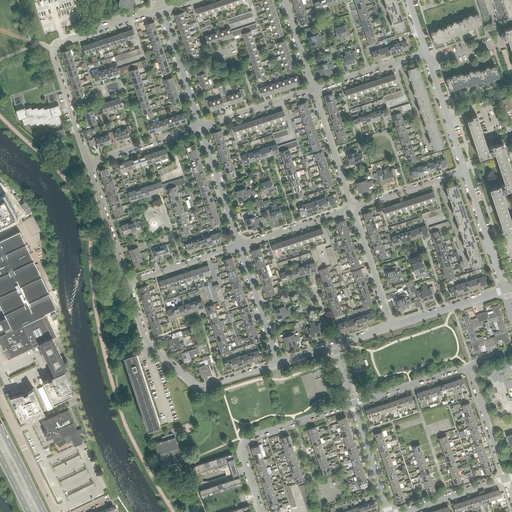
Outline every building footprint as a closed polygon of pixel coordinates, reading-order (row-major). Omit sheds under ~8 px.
[(220,0),(214,2),(217,11),(224,9),(220,0)] [(227,0),(220,0),(224,9),(230,7),(227,0)] [(319,0),(317,0),(314,1),(316,10),(322,8),(319,0)] [(396,0),(384,0),(386,7),(385,7),(386,10),(387,10),(389,16),(401,13),(396,0)] [(511,0),(492,0),(499,22),(507,20),(511,17),(511,0)] [(355,3),(356,5),(357,9),(365,6),(363,1),(355,3)] [(214,2),(208,4),(211,13),(217,11),(214,2)] [(275,10),(273,3),(265,6),(267,12),(275,10)] [(208,4),(202,6),(205,15),(211,13),(208,4)] [(303,5),(294,7),(296,13),(304,10),(303,5)] [(198,17),(205,15),(202,6),(195,8),(198,17)] [(367,12),(365,6),(357,9),(359,15),(367,12)] [(277,16),(275,10),(267,12),(269,18),(277,16)] [(296,13),(298,19),(306,16),(304,10),(296,13)] [(369,18),(367,12),(359,15),(361,20),(369,18)] [(174,16),(176,22),(185,19),(183,13),(174,16)] [(401,13),(389,16),(391,23),(390,23),(391,26),(393,26),(395,33),(406,29),(401,13)] [(462,19),(462,20),(465,30),(482,25),(478,14),(471,16),(471,14),(468,15),(468,17),(462,19)] [(279,22),(277,16),(269,18),(271,25),(279,22)] [(308,22),(306,16),(298,19),(300,25),(308,22)] [(371,23),(369,18),(361,20),(363,26),(371,23)] [(187,25),(185,19),(176,22),(178,28),(187,25)] [(466,32),(465,30),(462,20),(456,22),(455,21),(452,22),(452,23),(446,25),(446,27),(449,37),(466,32)] [(145,25),(148,31),(156,28),(154,22),(145,25)] [(282,28),(279,22),(271,25),(273,31),(282,28)] [(255,30),(256,29),(257,32),(261,30),(260,28),(257,29),(256,23),(253,24),(255,30)] [(363,26),(364,32),(373,29),(371,23),(363,26)] [(189,31),(187,25),(178,28),(180,34),(189,31)] [(343,25),(338,27),(343,41),(346,41),(345,37),(347,36),(343,25)] [(341,42),(343,41),(338,27),(334,29),(337,39),(340,38),(341,42)] [(449,37),(446,27),(440,29),(439,28),(436,29),(436,30),(430,32),(433,44),(450,39),(449,37)] [(511,27),(504,30),(505,32),(500,34),(502,41),(507,39),(511,53),(511,27)] [(158,35),(156,28),(148,31),(150,38),(158,35)] [(224,31),(227,39),(233,37),(231,32),(230,28),(224,31)] [(284,35),(282,28),(273,31),(275,37),(284,35)] [(132,29),(126,31),(129,40),(135,38),(132,29)] [(364,32),(366,38),(375,35),(373,29),(364,32)] [(318,30),(311,33),(312,36),(307,37),(309,42),(323,37),(322,35),(319,36),(318,34),(319,34),(318,30)] [(126,31),(120,33),(123,42),(129,40),(126,31)] [(191,37),(189,31),(180,34),(182,40),(191,37)] [(224,31),(217,33),(220,41),(227,39),(224,31)] [(244,40),(253,38),(251,31),(249,32),(246,33),(244,33),(242,34),(244,40)] [(120,33),(114,35),(117,44),(123,42),(120,33)] [(217,33),(211,35),(214,43),(220,41),(217,33)] [(114,35),(108,37),(111,46),(117,44),(114,35)] [(160,41),(158,35),(150,38),(152,44),(160,41)] [(208,45),(214,43),(211,35),(205,37),(208,45)] [(377,41),(375,35),(366,38),(368,43),(377,41)] [(108,37),(101,39),(104,48),(111,46),(108,37)] [(193,44),(191,37),(182,40),(184,47),(193,44)] [(324,40),(323,37),(309,42),(311,47),(315,45),(316,48),(323,46),(322,43),(321,43),(320,41),(324,40)] [(255,44),(253,38),(244,40),(246,47),(255,44)] [(101,39),(95,41),(98,50),(104,48),(101,39)] [(400,43),(402,51),(408,49),(405,41),(402,42),(401,39),(399,40),(400,43)] [(277,43),(279,50),(288,47),(285,40),(277,43)] [(95,41),(89,43),(92,52),(98,50),(95,41)] [(162,47),(160,41),(152,44),(154,50),(162,47)] [(86,54),(92,52),(89,43),(83,45),(86,54)] [(394,45),(397,53),(402,51),(400,43),(394,45)] [(184,47),(186,53),(195,50),(193,44),(184,47)] [(257,50),(255,44),(246,47),(248,53),(257,50)] [(394,45),(388,46),(391,55),(397,53),(394,45)] [(383,48),(385,57),(391,55),(388,46),(383,48)] [(164,53),(162,47),(154,50),(156,56),(164,53)] [(279,50),(281,56),(290,53),(288,47),(279,50)] [(383,48),(377,50),(380,59),(385,57),(383,48)] [(511,68),(505,49),(501,50),(507,70),(511,68)] [(61,52),(63,59),(72,56),(70,50),(61,52)] [(197,56),(195,50),(186,53),(189,59),(197,56)] [(259,56),(257,50),(248,53),(250,59),(259,56)] [(346,66),(351,65),(346,50),(344,51),(345,55),(343,56),(343,54),(339,56),(342,63),(345,62),(346,66)] [(357,58),(355,50),(352,52),(352,53),(350,54),(349,50),(346,50),(351,65),(356,63),(354,59),(357,58)] [(377,50),(371,52),(374,61),(380,59),(377,50)] [(166,59),(164,53),(156,56),(158,62),(166,59)] [(283,62),(292,59),(290,53),(281,56),(283,62)] [(74,62),(72,56),(63,59),(65,65),(74,62)] [(261,62),(259,56),(250,59),(252,65),(261,62)] [(318,70),(333,65),(332,63),(331,63),(329,57),(320,59),(321,64),(317,65),(318,70)] [(168,66),(166,59),(158,62),(160,68),(168,66)] [(294,65),(292,59),(283,62),(285,68),(294,65)] [(65,65),(67,71),(76,68),(74,62),(65,65)] [(263,69),(261,62),(252,65),(254,71),(263,69)] [(333,68),(333,65),(318,70),(320,75),(324,74),(325,76),(332,74),(331,71),(330,71),(329,69),(333,68)] [(110,68),(113,76),(120,74),(118,69),(117,66),(110,68)] [(170,72),(168,66),(160,68),(162,75),(170,72)] [(418,66),(407,69),(409,76),(408,77),(409,80),(410,79),(412,86),(423,82),(418,66)] [(485,69),(479,71),(482,81),(482,83),(499,77),(495,66),(488,68),(488,66),(484,67),(485,69)] [(67,71),(69,78),(78,75),(76,68),(67,71)] [(110,68),(104,70),(107,78),(113,76),(110,68)] [(131,77),(140,75),(138,68),(137,68),(134,69),(131,70),(129,71),(131,77)] [(199,82),(208,79),(206,73),(208,72),(207,69),(199,71),(200,75),(197,76),(199,82)] [(265,75),(263,69),(254,71),(256,78),(265,75)] [(104,70),(98,72),(101,80),(107,78),(104,70)] [(468,73),(462,75),(465,85),(466,87),(482,81),(479,71),(478,70),(471,72),(471,71),(468,72),(468,73)] [(95,82),(101,80),(98,72),(92,74),(95,82)] [(387,76),(390,85),(396,83),(393,74),(387,76)] [(449,90),(465,85),(462,75),(462,74),(455,76),(454,74),(451,75),(452,77),(445,79),(449,90)] [(69,78),(71,84),(80,81),(78,75),(69,78)] [(142,81),(140,75),(131,77),(133,84),(142,81)] [(297,76),(291,78),(294,87),(300,85),(297,76)] [(387,76),(381,78),(384,87),(390,85),(387,76)] [(166,87),(174,84),(172,78),(164,80),(166,87)] [(285,80),(287,89),(294,87),(291,78),(285,80)] [(377,89),(384,87),(381,78),(374,80),(377,89)] [(210,85),(208,79),(199,82),(201,88),(205,87),(205,90),(213,87),(212,85),(210,85)] [(278,82),(281,91),(287,89),(285,80),(278,82)] [(377,89),(374,80),(369,82),(371,91),(377,89)] [(71,84),(73,90),(82,87),(80,81),(71,84)] [(144,87),(142,81),(133,84),(135,90),(144,87)] [(278,82),(272,84),(275,93),(281,91),(278,82)] [(371,91),(369,82),(363,84),(365,93),(371,91)] [(423,82),(412,86),(414,92),(413,93),(414,96),(415,95),(417,102),(428,98),(423,82)] [(176,90),(174,84),(166,87),(168,93),(176,90)] [(272,84),(266,86),(269,95),(275,93),(272,84)] [(365,93),(363,84),(356,86),(359,95),(365,93)] [(266,86),(260,88),(263,97),(269,95),(266,86)] [(359,95),(356,86),(350,88),(353,97),(359,95)] [(84,93),(82,87),(73,90),(75,96),(84,93)] [(146,93),(144,87),(135,90),(137,96),(146,93)] [(353,97),(350,88),(344,90),(347,99),(353,97)] [(240,92),(234,94),(236,102),(243,100),(242,97),(244,96),(242,89),(239,90),(240,92)] [(178,96),(176,90),(168,93),(170,99),(178,96)] [(137,96),(139,102),(148,99),(146,93),(137,96)] [(37,107),(32,109),(31,107),(25,109),(21,96),(12,99),(18,116),(19,119),(22,118),(24,125),(30,123),(30,125),(36,123),(37,125),(42,123),(43,125),(49,123),(49,125),(55,123),(55,125),(61,123),(59,114),(61,113),(60,110),(55,94),(46,97),(50,107),(44,109),(44,107),(38,109),(37,107)] [(224,95),(226,102),(229,101),(230,105),(236,102),(234,94),(227,96),(227,94),(224,95)] [(323,97),(325,103),(334,100),(332,94),(323,97)] [(222,98),(215,100),(218,108),(224,106),(223,103),(226,102),(224,95),(221,96),(222,98)] [(170,99),(172,105),(172,106),(180,103),(178,96),(170,99)] [(120,97),(114,99),(117,108),(123,106),(120,97)] [(511,97),(500,101),(503,112),(511,108),(511,97)] [(428,98),(417,102),(419,108),(418,109),(419,112),(421,112),(423,118),(434,114),(428,98)] [(114,99),(107,101),(110,110),(117,108),(114,99)] [(150,106),(148,99),(139,102),(141,109),(150,106)] [(212,111),(218,108),(215,100),(209,102),(209,100),(205,101),(208,108),(211,107),(212,111)] [(336,105),(334,100),(325,103),(327,108),(336,105)] [(104,112),(110,110),(107,101),(101,103),(104,112)] [(296,112),(299,111),(308,108),(306,102),(297,105),(298,109),(295,110),(296,112)] [(337,111),(336,105),(327,108),(329,114),(337,111)] [(86,119),(95,116),(93,110),(95,109),(93,106),(86,108),(87,112),(84,113),(86,119)] [(152,112),(150,106),(141,109),(143,115),(152,112)] [(380,107),(383,118),(389,116),(386,108),(383,109),(382,106),(380,107)] [(367,114),(364,115),(366,124),(372,122),(369,113),(369,110),(367,107),(365,108),(367,114)] [(375,112),(378,120),(383,118),(380,107),(377,108),(378,111),(375,112)] [(310,114),(308,108),(299,111),(301,117),(310,114)] [(369,113),(372,122),(378,120),(375,112),(372,112),(371,109),(369,110),(369,113)] [(282,110),(276,112),(279,121),(285,119),(282,110)] [(339,117),(337,111),(329,114),(331,120),(339,117)] [(276,112),(270,114),(273,123),(279,121),(276,112)] [(394,121),(402,118),(400,112),(400,113),(397,113),(394,114),(392,115),(394,121)] [(184,113),(177,115),(180,124),(187,122),(184,113)] [(270,114),(263,116),(267,125),(273,123),(270,114)] [(311,120),(310,114),(301,117),(303,122),(311,120)] [(434,114),(423,118),(425,125),(423,125),(424,128),(426,128),(428,134),(439,131),(434,114)] [(171,117),(174,126),(180,124),(177,115),(171,117)] [(366,124),(364,115),(358,117),(361,126),(366,124)] [(97,122),(95,116),(86,119),(88,125),(91,124),(92,127),(100,125),(99,122),(97,122)] [(263,116),(257,118),(260,127),(267,125),(263,116)] [(171,117),(165,119),(168,128),(174,126),(171,117)] [(341,122),(339,117),(331,120),(333,125),(341,122)] [(355,127),(361,126),(358,117),(352,119),(355,127)] [(495,153),(505,183),(511,180),(511,172),(504,150),(502,143),(493,146),(493,145),(485,148),(475,117),(466,120),(473,142),(479,158),(487,155),(488,155),(495,153)] [(257,118),(251,120),(254,129),(260,127),(257,118)] [(404,124),(402,118),(394,121),(396,127),(404,124)] [(159,121),(162,130),(168,128),(165,119),(159,121)] [(251,120),(245,122),(248,131),(254,129),(251,120)] [(313,125),(311,120),(303,122),(305,128),(313,125)] [(159,121),(153,123),(156,132),(162,130),(159,121)] [(245,122),(239,124),(242,133),(248,131),(245,122)] [(343,128),(341,122),(333,125),(335,131),(343,128)] [(153,123),(146,125),(149,134),(156,132),(153,123)] [(236,135),(242,133),(239,124),(233,126),(236,135)] [(406,130),(404,124),(396,127),(397,133),(406,130)] [(315,131),(313,125),(305,128),(307,134),(315,131)] [(127,129),(120,131),(123,139),(130,137),(128,134),(131,133),(129,126),(126,127),(127,129)] [(335,131),(337,137),(345,134),(343,128),(335,131)] [(63,129),(52,133),(52,134),(46,136),(48,142),(66,136),(63,129)] [(212,133),(214,139),(223,136),(221,130),(212,133)] [(408,136),(406,130),(397,133),(399,138),(408,136)] [(114,131),(111,132),(113,139),(116,138),(117,142),(123,139),(120,131),(114,133),(114,131)] [(317,137),(315,131),(307,134),(308,140),(317,137)] [(439,131),(428,134),(430,141),(429,141),(430,144),(431,144),(433,151),(444,147),(439,131)] [(108,135),(102,137),(105,146),(111,143),(110,140),(113,139),(111,132),(108,133),(108,135)] [(347,140),(345,134),(337,137),(339,142),(347,140)] [(223,136),(214,139),(216,145),(225,142),(223,136)] [(409,141),(408,136),(399,138),(401,144),(409,141)] [(105,146),(102,137),(96,139),(95,137),(92,138),(93,139),(95,145),(97,144),(99,148),(105,146)] [(317,137),(308,140),(310,145),(319,142),(317,137)] [(411,147),(409,141),(401,144),(403,150),(411,147)] [(225,142),(216,145),(218,150),(226,148),(225,142)] [(319,142),(310,145),(312,151),(321,148),(319,142)] [(188,154),(196,151),(194,144),(185,147),(188,154)] [(270,146),(272,154),(278,152),(276,147),(275,144),(270,146)] [(257,147),(261,158),(267,156),(264,148),(261,149),(259,146),(257,147)] [(270,146),(264,148),(267,156),(272,154),(270,146)] [(256,151),(252,152),(255,160),(261,158),(257,147),(255,147),(256,151)] [(413,153),(411,147),(403,150),(405,155),(413,153)] [(226,148),(218,150),(220,156),(228,153),(226,148)] [(347,160),(362,155),(361,153),(357,154),(356,152),(358,152),(357,148),(349,151),(350,154),(346,155),(347,160)] [(164,149),(158,151),(161,159),(167,157),(164,149)] [(282,158),(290,155),(288,149),(287,150),(284,151),(281,151),(280,152),(282,158)] [(158,151),(151,153),(154,162),(161,159),(158,151)] [(198,157),(196,151),(188,154),(190,160),(198,157)] [(313,154),(315,159),(324,157),(322,151),(313,154)] [(255,160),(252,152),(247,154),(249,162),(255,160)] [(151,153),(145,155),(148,164),(154,162),(151,153)] [(230,159),(228,153),(220,156),(222,162),(230,159)] [(415,158),(413,153),(405,155),(407,161),(415,158)] [(244,164),(249,162),(247,154),(241,155),(244,164)] [(145,155),(138,157),(141,166),(148,164),(145,155)] [(292,161),(290,155),(282,158),(283,163),(292,161)] [(363,158),(362,155),(347,160),(349,165),(354,163),(355,166),(362,164),(361,160),(359,161),(359,159),(363,158)] [(138,157),(132,159),(134,168),(141,166),(138,157)] [(200,164),(198,157),(190,160),(192,167),(200,164)] [(324,157),(315,159),(317,165),(325,162),(324,157)] [(132,159),(125,162),(128,170),(134,168),(132,159)] [(232,165),(230,159),(222,162),(224,167),(232,165)] [(444,159),(438,160),(441,169),(447,167),(444,159)] [(433,162),(435,171),(441,169),(438,160),(433,162)] [(294,166),(292,161),(283,163),(285,169),(294,166)] [(121,172),(128,170),(125,162),(119,164),(121,172)] [(325,162),(317,165),(319,171),(327,168),(325,162)] [(427,164),(430,173),(435,171),(433,162),(430,163),(429,162),(427,162),(427,164)] [(203,170),(200,164),(192,167),(194,173),(203,170)] [(421,166),(424,174),(430,173),(427,164),(421,166)] [(224,167),(225,173),(234,170),(232,165),(224,167)] [(296,172),(294,166),(285,169),(287,175),(296,172)] [(421,166),(416,168),(419,176),(424,174),(421,166)] [(99,170),(102,177),(110,174),(108,167),(99,170)] [(385,168),(389,182),(394,181),(393,177),(396,176),(393,168),(390,169),(391,171),(389,171),(387,167),(385,168)] [(329,174),(327,168),(319,171),(321,177),(329,174)] [(385,184),(389,182),(385,168),(382,169),(384,173),(382,174),(381,170),(377,171),(381,181),(383,180),(385,184)] [(410,170),(413,178),(419,176),(416,168),(410,170)] [(205,177),(203,170),(194,173),(196,180),(205,177)] [(236,176),(234,170),(225,173),(227,179),(236,176)] [(297,178),(296,172),(287,175),(289,181),(297,178)] [(112,181),(110,174),(102,177),(104,183),(112,181)] [(331,179),(329,174),(321,177),(323,182),(331,179)] [(355,183),(357,188),(371,183),(370,181),(366,182),(366,180),(367,180),(366,176),(359,179),(360,182),(355,183)] [(207,183),(205,177),(196,180),(198,186),(207,183)] [(299,184),(297,178),(289,181),(291,186),(299,184)] [(333,185),(331,179),(323,182),(325,188),(333,185)] [(270,180),(265,182),(270,196),(272,195),(271,191),(273,191),(270,180)] [(507,190),(511,188),(511,180),(505,183),(497,185),(498,186),(489,189),(504,233),(511,230),(511,222),(510,223),(500,193),(508,190),(507,190)] [(115,187),(112,181),(104,183),(106,190),(115,187)] [(154,184),(157,192),(163,190),(161,185),(161,182),(154,184)] [(267,197),(270,196),(265,182),(260,183),(264,194),(266,193),(267,197)] [(209,190),(207,183),(198,186),(200,193),(209,190)] [(371,183),(357,188),(358,193),(363,191),(364,194),(371,192),(370,188),(369,189),(368,187),(372,186),(371,183)] [(456,183),(445,187),(447,194),(446,194),(447,197),(448,197),(451,203),(462,200),(456,183)] [(154,184),(148,186),(150,194),(157,192),(154,184)] [(301,189),(299,184),(291,186),(293,192),(301,189)] [(235,191),(236,196),(251,192),(250,189),(246,190),(245,189),(247,188),(245,185),(238,187),(239,190),(235,191)] [(144,197),(150,194),(148,186),(141,188),(144,197)] [(117,194),(115,187),(106,190),(108,196),(117,194)] [(169,196),(177,193),(175,187),(167,189),(169,196)] [(141,188),(134,190),(137,199),(144,197),(141,188)] [(332,196),(330,196),(328,191),(329,191),(328,188),(324,190),(325,192),(327,197),(326,197),(329,206),(335,204),(335,203),(337,202),(338,202),(338,201),(336,193),(331,195),(332,196)] [(303,195),(301,189),(293,192),(295,198),(303,195)] [(131,201),(137,199),(134,190),(128,192),(131,201)] [(211,196),(209,190),(200,193),(203,199),(211,196)] [(432,191),(426,193),(429,202),(435,200),(432,191)] [(251,192),(236,196),(238,201),(242,200),(243,202),(250,200),(249,197),(248,197),(247,195),(251,194),(251,192)] [(180,200),(177,193),(169,196),(171,202),(180,200)] [(426,193),(420,195),(423,204),(429,202),(426,193)] [(119,200),(117,194),(108,196),(110,203),(119,200)] [(416,206),(423,204),(420,195),(414,197),(416,206)] [(0,223),(15,215),(4,196),(0,199),(0,223)] [(213,203),(211,196),(203,199),(205,206),(213,203)] [(329,206),(326,197),(321,199),(323,208),(329,206)] [(416,206),(414,197),(407,199),(410,208),(416,206)] [(323,208),(321,199),(315,201),(318,210),(323,208)] [(410,208),(407,199),(401,202),(404,210),(410,208)] [(110,203),(112,209),(121,207),(119,200),(110,203)] [(182,206),(180,200),(171,202),(173,209),(182,206)] [(462,200),(451,203),(453,210),(451,210),(452,214),(454,213),(456,220),(467,216),(462,200)] [(318,210),(315,201),(309,203),(312,211),(318,210)] [(404,210),(401,202),(395,204),(398,212),(404,210)] [(215,209),(213,203),(205,206),(207,212),(215,209)] [(312,211),(309,203),(303,205),(306,213),(312,211)] [(275,204),(273,205),(277,219),(282,218),(281,213),(284,212),(281,205),(278,206),(279,208),(277,208),(275,204)] [(398,212),(395,204),(389,206),(392,214),(398,212)] [(273,221),(277,219),(273,205),(270,206),(272,210),(270,210),(269,209),(266,210),(268,217),(271,216),(273,221)] [(306,213),(303,205),(298,207),(300,215),(306,213)] [(184,213),(182,206),(173,209),(175,215),(184,213)] [(385,217),(392,214),(389,206),(382,208),(385,217)] [(123,213),(121,207),(112,209),(115,216),(123,213)] [(218,216),(215,209),(207,212),(209,219),(218,216)] [(362,214),(364,220),(373,218),(371,212),(362,214)] [(186,219),(184,213),(175,215),(178,222),(186,219)] [(244,220),(245,225),(260,220),(260,218),(259,217),(255,219),(254,217),(256,216),(255,213),(248,216),(249,218),(244,220)] [(220,223),(218,216),(209,219),(211,225),(220,223)] [(467,216),(456,220),(458,226),(457,227),(458,230),(459,229),(461,236),(472,232),(467,216)] [(375,217),(373,218),(364,220),(366,226),(374,223),(373,220),(375,219),(375,217)] [(178,222),(180,228),(188,226),(186,219),(178,222)] [(261,222),(260,220),(245,225),(247,229),(252,228),(253,231),(260,228),(259,225),(257,226),(257,224),(261,222)] [(336,229),(338,229),(346,226),(344,220),(336,223),(337,226),(335,227),(336,229)] [(134,221),(128,223),(131,232),(137,230),(137,232),(141,231),(138,221),(135,222),(134,221)] [(124,234),(131,232),(128,223),(121,226),(121,227),(118,228),(121,237),(125,236),(124,234)] [(376,229),(374,223),(366,226),(368,232),(376,229)] [(190,232),(188,226),(180,228),(182,235),(190,232)] [(348,232),(346,226),(338,229),(340,235),(348,232)] [(425,226),(419,228),(422,236),(428,234),(425,226)] [(321,228),(315,230),(318,239),(324,237),(321,228)] [(419,228),(414,230),(416,238),(422,236),(419,228)] [(378,235),(376,229),(368,232),(370,237),(378,235)] [(315,230),(308,232),(311,241),(318,239),(315,230)] [(402,233),(405,242),(411,240),(408,231),(407,230),(403,232),(403,233),(402,233)] [(414,230),(408,231),(411,240),(416,238),(414,230)] [(432,239),(440,236),(439,230),(436,231),(433,232),(431,233),(432,239)] [(397,235),(399,244),(405,242),(402,233),(399,234),(398,231),(396,231),(397,235)] [(45,314),(56,308),(20,232),(0,240),(0,304),(2,309),(6,318),(12,330),(45,315),(45,314)] [(308,232),(302,234),(305,243),(311,241),(308,232)] [(350,238),(348,232),(340,235),(342,240),(350,238)] [(472,232),(461,236),(463,242),(462,243),(463,246),(464,245),(467,252),(478,248),(472,232)] [(211,235),(214,244),(220,242),(218,233),(211,235)] [(302,234),(296,236),(299,245),(305,243),(302,234)] [(204,237),(207,246),(214,244),(211,235),(204,237)] [(380,240),(378,235),(370,237),(372,243),(380,240)] [(399,244),(397,235),(391,237),(394,245),(399,244)] [(296,236),(290,238),(293,247),(299,245),(296,236)] [(432,239),(434,245),(442,242),(440,236),(432,239)] [(198,240),(200,248),(207,246),(204,237),(198,240)] [(290,238),(284,240),(287,249),(293,247),(290,238)] [(352,243),(350,238),(342,240),(344,246),(352,243)] [(198,240),(191,242),(194,250),(200,248),(198,240)] [(284,240),(278,242),(281,251),(287,249),(284,240)] [(382,246),(380,240),(372,243),(374,249),(382,246)] [(131,257),(140,254),(138,247),(139,247),(137,241),(128,244),(130,250),(129,250),(131,257)] [(191,242),(185,244),(188,252),(194,250),(191,242)] [(274,253),(281,251),(278,242),(271,244),(274,253)] [(442,242),(434,245),(436,250),(447,247),(446,245),(443,245),(442,242)] [(354,249),(352,243),(344,246),(345,252),(354,249)] [(166,247),(160,249),(163,257),(169,255),(169,254),(172,253),(169,244),(166,245),(166,247)] [(374,249),(376,254),(384,252),(382,246),(374,249)] [(160,249),(159,247),(153,249),(150,250),(153,259),(155,258),(156,259),(163,257),(160,249)] [(436,250),(438,256),(446,253),(445,250),(447,249),(447,247),(436,250)] [(251,251),(253,257),(261,254),(259,248),(251,251)] [(478,248),(467,252),(469,258),(467,259),(468,262),(470,262),(472,268),(483,264),(478,248)] [(356,255),(354,249),(345,252),(347,257),(356,255)] [(386,251),(384,252),(376,254),(377,260),(386,258),(385,254),(386,253),(386,251)] [(446,253),(438,256),(440,262),(451,258),(451,256),(447,257),(446,253)] [(142,260),(140,254),(131,257),(133,263),(135,263),(136,266),(145,263),(144,260),(142,260)] [(263,260),(261,254),(253,257),(255,263),(263,260)] [(358,260),(356,255),(347,257),(349,263),(358,260)] [(223,260),(225,266),(233,263),(231,257),(223,260)] [(440,262),(442,267),(450,265),(449,262),(452,261),(451,258),(440,262)] [(265,265),(263,260),(255,263),(257,268),(265,265)] [(360,266),(358,260),(349,263),(351,269),(360,266)] [(421,261),(416,263),(420,277),(423,276),(422,272),(424,272),(421,261)] [(314,263),(314,262),(308,264),(311,273),(317,271),(316,269),(315,266),(314,263)] [(233,263),(225,266),(223,267),(224,269),(226,268),(227,272),(235,269),(233,263)] [(418,278),(420,277),(416,263),(411,264),(415,275),(417,274),(418,278)] [(308,264),(303,266),(305,274),(311,273),(308,264)] [(207,265),(201,267),(204,276),(210,274),(207,265)] [(267,271),(265,265),(257,268),(259,274),(267,271)] [(450,265),(442,267),(444,273),(452,270),(450,265)] [(303,266),(297,268),(300,276),(305,274),(303,266)] [(385,273),(387,278),(401,273),(400,270),(396,272),(395,270),(396,269),(395,266),(388,268),(389,271),(385,273)] [(201,267),(195,269),(198,278),(204,276),(201,267)] [(320,276),(329,273),(327,267),(318,270),(320,276)] [(297,268),(291,270),(294,278),(300,276),(297,268)] [(195,269),(189,271),(192,280),(198,278),(195,269)] [(229,278),(237,275),(235,269),(227,272),(229,278)] [(354,277),(362,275),(360,269),(352,272),(354,277)] [(291,270),(285,272),(288,280),(294,278),(291,270)] [(454,276),(452,270),(444,273),(446,279),(454,276)] [(189,271),(183,273),(186,282),(192,280),(189,271)] [(269,277),(267,271),(259,274),(261,280),(269,277)] [(282,282),(288,280),(285,272),(280,274),(282,282)] [(183,273),(177,275),(180,284),(186,282),(183,273)] [(331,279),(329,273),(320,276),(322,282),(331,279)] [(401,273),(387,278),(388,282),(392,281),(393,284),(401,281),(400,278),(398,279),(397,277),(402,275),(401,273)] [(177,275),(171,277),(174,286),(180,284),(177,275)] [(239,281),(237,275),(229,278),(226,278),(227,281),(229,280),(230,283),(239,281)] [(364,280),(362,275),(354,277),(356,283),(364,280)] [(271,276),(269,277),(261,280),(262,285),(271,283),(271,282),(273,282),(271,276)] [(483,276),(477,278),(480,287),(486,285),(483,276)] [(171,277),(165,279),(168,288),(174,286),(171,277)] [(474,289),(480,287),(477,278),(471,280),(474,289)] [(161,290),(168,288),(165,279),(159,281),(161,290)] [(332,284),(331,279),(322,282),(324,287),(332,284)] [(366,286),(364,280),(356,283),(358,289),(366,286)] [(471,280),(466,282),(468,291),(474,289),(471,280)] [(232,289),(241,286),(239,281),(230,283),(232,289)] [(466,282),(460,284),(463,292),(468,291),(466,282)] [(264,291),(273,288),(271,283),(262,285),(264,291)] [(452,287),(449,288),(451,296),(457,294),(453,283),(451,283),(452,287)] [(454,283),(453,283),(457,294),(463,292),(460,284),(455,286),(454,283)] [(334,290),(332,284),(324,287),(326,293),(334,290)] [(138,288),(140,294),(148,291),(146,285),(138,288)] [(426,285),(424,286),(428,300),(433,299),(431,294),(435,293),(432,286),(429,287),(429,288),(427,289),(426,285)] [(243,292),(241,286),(232,289),(234,295),(243,292)] [(368,292),(366,286),(358,289),(360,294),(368,292)] [(428,300),(424,286),(421,287),(422,291),(420,291),(420,290),(417,291),(419,298),(422,297),(423,302),(428,300)] [(275,294),(273,288),(264,291),(266,297),(275,294)] [(336,296),(334,290),(326,293),(328,299),(336,296)] [(150,297),(148,291),(140,294),(142,300),(150,297)] [(236,300),(244,297),(243,292),(234,295),(235,298),(232,299),(232,302),(236,300)] [(370,297),(368,292),(360,294),(361,300),(370,297)] [(394,301),(396,306),(410,301),(409,298),(405,300),(404,298),(406,297),(405,294),(398,296),(399,299),(394,301)] [(338,302),(336,296),(328,299),(330,304),(338,302)] [(152,303),(150,297),(142,300),(144,305),(152,303)] [(246,303),(244,297),(236,300),(238,306),(246,303)] [(372,303),(370,297),(361,300),(363,306),(372,303)] [(202,303),(201,300),(201,299),(195,301),(198,310),(204,308),(203,306),(202,303)] [(195,301),(189,303),(192,311),(198,310),(195,301)] [(403,312),(410,310),(409,306),(408,307),(407,305),(411,303),(410,301),(396,306),(397,310),(402,309),(403,312)] [(340,307),(338,302),(330,304),(332,310),(340,307)] [(154,308),(152,303),(144,305),(146,311),(154,308)] [(173,309),(172,309),(175,317),(181,315),(178,307),(175,308),(174,303),(171,304),(173,309)] [(189,303),(184,305),(187,313),(192,311),(189,303)] [(274,309),(275,314),(290,309),(289,307),(287,307),(287,306),(285,306),(284,303),(277,305),(278,308),(274,309)] [(207,313),(216,310),(214,304),(206,307),(207,313)] [(187,313),(184,305),(178,307),(181,315),(187,313)] [(481,313),(483,320),(489,319),(501,314),(500,310),(498,305),(491,307),(493,312),(487,314),(487,311),(481,313)] [(241,314),(249,312),(247,306),(239,309),(241,314)] [(342,313),(340,307),(332,310),(334,316),(342,313)] [(156,314),(154,308),(146,311),(148,317),(156,314)] [(175,317),(172,309),(167,311),(169,319),(175,317)] [(289,318),(288,315),(289,314),(289,312),(290,312),(290,309),(275,314),(277,319),(281,318),(282,320),(289,318)] [(218,316),(216,310),(207,313),(209,319),(218,316)] [(251,317),(249,312),(241,314),(243,320),(251,317)] [(371,313),(365,315),(368,324),(374,322),(371,313)] [(463,322),(465,326),(481,321),(483,320),(481,313),(475,315),(476,318),(470,320),(469,315),(462,317),(464,322),(463,322)] [(158,320),(156,314),(148,317),(150,322),(158,320)] [(496,321),(497,326),(504,324),(502,319),(503,318),(501,314),(489,319),(490,323),(496,321)] [(45,315),(12,330),(0,335),(0,340),(8,358),(32,347),(32,346),(33,346),(38,344),(52,337),(55,336),(45,315)] [(365,315),(359,317),(362,325),(368,324),(365,315)] [(209,319),(211,324),(220,322),(218,316),(209,319)] [(253,323),(251,317),(243,320),(245,326),(253,323)] [(359,317),(354,319),(356,327),(362,325),(359,317)] [(0,331),(10,327),(5,318),(0,320),(0,331)] [(354,319),(348,321),(351,329),(356,327),(354,319)] [(160,326),(158,320),(150,322),(151,328),(160,326)] [(211,324),(213,330),(221,327),(225,326),(223,320),(220,322),(211,324)] [(348,321),(342,323),(345,331),(351,329),(348,321)] [(467,330),(468,335),(475,333),(473,328),(482,325),(481,321),(465,326),(466,330),(467,330)] [(314,322),(312,323),(316,337),(321,335),(320,331),(323,330),(320,323),(317,324),(318,325),(316,326),(314,322)] [(255,329),(253,323),(245,326),(247,331),(255,329)] [(312,339),(316,337),(312,323),(309,324),(310,328),(309,328),(308,327),(305,328),(307,335),(310,334),(312,339)] [(345,331),(342,323),(337,325),(339,333),(345,331)] [(492,337),(507,332),(506,328),(506,329),(504,324),(497,326),(499,331),(493,333),(494,334),(491,334),(492,337)] [(162,331),(160,326),(151,328),(153,334),(162,331)] [(221,327),(213,330),(215,336),(223,333),(221,327)] [(248,337),(257,334),(255,329),(247,331),(248,337)] [(283,337),(285,342),(299,337),(298,335),(294,336),(293,334),(295,334),(294,331),(286,333),(287,336),(283,337)] [(503,344),(510,342),(508,337),(509,337),(507,332),(492,337),(489,338),(491,346),(497,344),(496,341),(502,339),(503,344)] [(223,333),(215,336),(217,341),(225,339),(223,333)] [(475,333),(468,335),(470,340),(469,340),(471,345),(486,339),(486,337),(483,338),(482,336),(476,338),(475,333)] [(259,340),(257,334),(248,337),(245,338),(246,341),(249,340),(250,343),(259,340)] [(64,363),(52,337),(38,344),(40,349),(39,350),(40,352),(41,352),(42,352),(43,351),(43,350),(54,373),(66,367),(65,365),(66,365),(68,365),(69,363),(68,362),(67,362),(66,362),(65,362),(65,363),(64,363)] [(167,341),(171,351),(184,347),(182,343),(180,343),(178,337),(167,341)] [(292,348),(299,346),(298,343),(296,343),(295,341),(300,340),(299,337),(285,342),(286,347),(291,345),(292,348)] [(489,338),(486,339),(471,345),(472,349),(473,348),(474,354),(478,352),(481,351),(479,346),(485,345),(486,347),(491,346),(489,338)] [(225,339),(217,341),(219,347),(227,344),(225,339)] [(227,344),(219,347),(221,353),(229,350),(227,344)] [(181,354),(183,362),(194,359),(192,355),(198,353),(196,349),(181,354)] [(258,350),(252,352),(255,361),(261,359),(258,350)] [(124,355),(147,428),(160,424),(136,351),(124,355)] [(255,361),(252,352),(246,354),(249,363),(255,361)] [(249,363),(246,354),(241,356),(243,364),(249,363)] [(243,364),(241,356),(235,358),(238,366),(243,364)] [(238,366),(235,358),(229,360),(232,368),(238,366)] [(198,368),(201,378),(212,375),(208,366),(212,365),(210,359),(207,361),(208,365),(198,368)] [(226,370),(232,368),(229,360),(224,362),(226,370)] [(356,371),(361,370),(358,361),(353,363),(356,371)] [(506,388),(507,388),(508,390),(511,388),(511,380),(510,375),(511,374),(511,361),(497,367),(497,366),(489,369),(491,376),(496,375),(498,382),(503,381),(506,388)] [(48,379),(44,381),(54,403),(72,394),(71,390),(70,391),(69,388),(71,388),(68,382),(69,382),(64,372),(53,377),(54,378),(52,379),(51,379),(49,380),(48,379)] [(465,388),(464,386),(462,378),(456,380),(458,388),(460,387),(462,386),(463,389),(465,388)] [(461,391),(460,387),(458,388),(456,380),(450,382),(453,389),(454,389),(457,388),(458,391),(461,391)] [(455,393),(454,389),(453,389),(450,382),(444,383),(447,391),(448,391),(452,390),(453,393),(455,393)] [(444,383),(439,385),(441,393),(443,393),(446,392),(447,395),(449,394),(448,391),(447,391),(444,383)] [(439,385),(433,387),(436,395),(437,395),(440,394),(441,397),(444,396),(443,393),(441,393),(439,385)] [(50,404),(42,387),(37,389),(46,407),(50,404)] [(433,387),(427,389),(430,397),(431,397),(435,395),(436,399),(438,398),(437,395),(436,395),(433,387)] [(44,413),(43,411),(43,410),(33,388),(28,392),(28,393),(26,394),(25,394),(24,395),(23,394),(22,394),(12,397),(11,397),(14,403),(15,406),(15,405),(21,420),(22,419),(31,415),(32,415),(33,417),(33,418),(34,418),(34,417),(43,413),(44,413)] [(427,389),(422,391),(424,399),(425,398),(429,397),(430,401),(432,400),(431,397),(430,397),(427,389)] [(427,402),(425,398),(424,399),(422,391),(416,393),(418,401),(423,399),(424,403),(427,402)] [(414,405),(413,402),(411,395),(405,396),(408,404),(411,403),(412,405),(414,405)] [(410,407),(408,404),(405,396),(399,398),(402,406),(403,406),(406,404),(407,408),(410,407)] [(404,409),(403,406),(402,406),(399,398),(394,400),(396,408),(397,407),(401,406),(402,410),(404,409)] [(398,411),(397,407),(396,408),(394,400),(388,402),(391,410),(391,409),(395,408),(396,412),(397,411),(398,411)] [(393,413),(391,409),(391,410),(388,402),(382,404),(385,411),(386,411),(389,410),(390,413),(393,413)] [(461,405),(463,410),(463,411),(471,408),(469,402),(461,405)] [(379,413),(380,413),(384,412),(385,415),(387,415),(386,411),(385,411),(382,404),(377,406),(379,413)] [(381,416),(380,413),(379,413),(377,406),(371,408),(374,415),(375,415),(378,414),(379,417),(381,416)] [(376,418),(375,415),(374,415),(371,408),(365,410),(367,417),(372,416),(373,419),(376,418)] [(472,414),(471,408),(463,411),(463,410),(459,411),(460,413),(463,412),(465,415),(465,416),(472,414)] [(75,445),(82,442),(78,433),(82,432),(80,429),(77,431),(68,410),(42,421),(45,428),(46,427),(47,431),(44,432),(47,439),(53,436),(54,440),(53,440),(53,441),(64,436),(64,437),(65,438),(66,439),(67,440),(68,440),(68,441),(69,441),(72,439),(75,445)] [(474,419),(472,414),(465,416),(465,415),(461,416),(462,418),(462,419),(465,418),(466,421),(467,422),(474,419)] [(337,419),(339,425),(347,422),(345,416),(337,419)] [(467,423),(468,427),(469,428),(476,425),(474,419),(467,422),(466,421),(463,422),(464,424),(467,423)] [(347,422),(339,425),(341,430),(349,428),(347,422)] [(478,431),(476,425),(469,428),(468,427),(465,428),(466,430),(469,429),(470,432),(470,433),(478,431)] [(307,428),(309,434),(317,432),(315,426),(307,428)] [(341,430),(342,436),(351,433),(349,428),(341,430)] [(374,433),(376,439),(387,436),(387,434),(386,430),(382,432),(381,431),(374,433)] [(480,437),(478,431),(470,433),(470,432),(467,434),(467,436),(471,434),(472,438),(472,439),(480,437)] [(319,437),(317,432),(309,434),(311,440),(319,437)] [(353,439),(351,433),(342,436),(343,437),(340,438),(336,439),(337,441),(343,439),(344,442),(353,439)] [(163,441),(154,444),(158,456),(167,453),(171,464),(181,461),(178,449),(179,449),(175,437),(173,437),(172,434),(162,437),(163,441)] [(282,443),(290,441),(288,435),(280,438),(282,443)] [(438,438),(440,444),(448,441),(447,440),(446,435),(438,438)] [(387,437),(387,436),(376,439),(378,445),(389,441),(388,440),(385,441),(384,438),(387,437)] [(319,437),(311,440),(313,446),(321,443),(319,437)] [(482,442),(480,437),(472,439),(472,438),(469,439),(469,441),(473,440),(474,444),(474,445),(482,442)] [(344,442),(346,447),(354,445),(353,439),(344,442)] [(451,439),(447,440),(448,441),(440,444),(442,449),(450,447),(449,446),(448,442),(452,441),(451,439)] [(292,446),(290,441),(282,443),(284,449),(292,446)] [(389,442),(389,441),(378,445),(379,451),(391,447),(390,446),(387,447),(386,444),(389,442)] [(484,448),(482,442),(474,445),(474,444),(470,445),(471,447),(475,446),(476,449),(476,451),(484,448)] [(321,443),(313,446),(315,451),(323,449),(321,443)] [(410,454),(421,450),(419,444),(414,446),(412,446),(413,451),(410,452),(410,454)] [(453,444),(449,446),(450,447),(442,449),(444,455),(452,453),(451,451),(450,448),(454,447),(453,444)] [(250,448),(252,453),(261,451),(259,445),(250,448)] [(356,450),(354,445),(346,447),(346,448),(344,449),(340,450),(341,452),(347,451),(348,453),(356,450)] [(294,452),(292,446),(284,449),(285,455),(294,452)] [(391,448),(391,447),(379,451),(381,456),(392,453),(392,451),(389,453),(387,449),(391,448)] [(486,454),(484,448),(476,451),(476,449),(472,451),(473,453),(477,452),(478,455),(478,456),(486,454)] [(323,449),(315,451),(317,457),(325,454),(323,449)] [(358,456),(356,450),(348,453),(350,459),(358,456)] [(412,459),(423,456),(421,450),(410,454),(414,453),(415,457),(412,458),(412,459)] [(455,450),(451,451),(452,453),(444,455),(446,461),(453,458),(453,457),(452,453),(456,452),(455,450)] [(254,459),(262,456),(261,451),(252,453),(254,459)] [(295,458),(294,452),(285,455),(287,460),(295,458)] [(232,453),(226,455),(229,463),(234,461),(232,453)] [(383,462),(394,458),(394,457),(390,458),(389,455),(393,454),(392,453),(381,456),(383,462)] [(317,457),(318,463),(327,460),(325,454),(317,457)] [(488,459),(486,454),(478,456),(478,455),(474,456),(475,459),(478,457),(480,461),(480,462),(488,459)] [(229,463),(226,455),(220,457),(223,465),(228,463),(229,463)] [(262,456),(254,459),(256,465),(264,462),(262,456)] [(350,459),(352,465),(360,462),(358,456),(350,459)] [(414,465),(425,461),(423,456),(412,459),(412,460),(416,459),(417,462),(413,464),(414,465)] [(457,456),(453,457),(453,458),(446,461),(448,466),(455,464),(455,463),(454,459),(457,458),(457,456)] [(220,457),(214,459),(217,467),(223,465),(220,457)] [(295,458),(287,460),(289,466),(297,464),(295,458)] [(383,462),(385,468),(396,464),(396,463),(392,464),(391,461),(395,460),(394,458),(383,462)] [(217,467),(214,459),(209,461),(211,469),(217,467)] [(480,462),(480,461),(476,462),(477,464),(480,463),(481,467),(482,468),(489,465),(488,459),(480,462)] [(318,463),(320,469),(329,466),(327,460),(318,463)] [(209,461),(203,463),(205,470),(211,469),(209,461)] [(234,461),(229,463),(228,463),(231,471),(237,469),(234,461)] [(425,461),(414,465),(414,466),(418,464),(419,468),(415,469),(416,471),(427,467),(425,461)] [(264,462),(256,465),(258,471),(266,468),(264,462)] [(360,462),(352,465),(354,470),(362,468),(360,462)] [(448,466),(450,472),(457,470),(457,468),(456,465),(459,464),(458,462),(455,463),(455,464),(448,466)] [(239,476),(237,469),(231,471),(228,463),(223,465),(217,467),(211,469),(205,470),(200,472),(194,474),(199,489),(205,488),(210,486),(216,484),(222,482),(228,480),(234,478),(239,476)] [(205,470),(203,463),(197,464),(200,472),(205,470)] [(197,464),(191,466),(194,474),(200,472),(197,464)] [(297,464),(289,466),(291,472),(299,469),(297,464)] [(387,474),(398,470),(398,469),(394,470),(393,466),(396,465),(396,464),(385,468),(387,474)] [(484,474),(491,471),(489,465),(482,468),(481,467),(478,468),(479,470),(481,474),(484,473),(484,474)] [(330,472),(329,466),(320,469),(322,474),(330,472)] [(418,476),(429,473),(427,467),(416,471),(419,470),(421,474),(417,475),(418,476)] [(460,467),(457,468),(457,470),(450,472),(451,478),(459,475),(459,474),(457,471),(461,469),(460,467)] [(268,474),(266,468),(258,471),(260,476),(268,474)] [(354,470),(355,476),(364,473),(362,468),(354,470)] [(293,478),(301,475),(299,469),(291,472),(293,478)] [(387,474),(389,479),(400,476),(399,474),(396,476),(395,472),(398,471),(398,470),(387,474)] [(351,482),(351,484),(366,479),(364,473),(355,476),(357,480),(351,482)] [(420,482),(431,478),(429,473),(418,476),(418,477),(419,477),(420,480),(419,481),(420,482)] [(462,473),(459,474),(459,475),(451,478),(453,484),(461,481),(459,476),(463,475),(462,473)] [(270,479),(268,474),(260,476),(262,482),(270,479)] [(303,481),(301,475),(293,478),(295,484),(303,481)] [(236,487),(242,485),(239,476),(234,478),(236,487)] [(400,477),(400,476),(389,479),(391,485),(402,481),(401,480),(398,481),(397,478),(400,477)] [(234,478),(228,480),(231,489),(236,487),(234,478)] [(431,478),(420,482),(420,483),(423,482),(424,485),(421,486),(421,488),(432,484),(431,478)] [(272,485),(270,479),(262,482),(264,488),(272,485)] [(356,489),(359,488),(367,485),(366,479),(351,484),(352,486),(355,486),(356,489)] [(225,491),(231,489),(228,480),(222,482),(225,491)] [(402,482),(402,481),(391,485),(393,491),(404,487),(403,486),(400,487),(399,484),(402,482)] [(222,482),(216,484),(219,493),(225,491),(222,482)] [(216,484),(210,486),(213,494),(219,493),(216,484)] [(434,490),(432,484),(421,488),(422,488),(425,487),(427,492),(434,490)] [(274,491),(272,485),(264,488),(265,494),(274,491)] [(208,496),(213,494),(210,486),(205,488),(208,496)] [(393,491),(395,496),(406,493),(405,491),(402,493),(401,489),(404,488),(404,487),(393,491)] [(205,488),(199,489),(202,498),(208,496),(205,488)] [(492,491),(496,502),(497,502),(496,498),(501,496),(498,489),(492,491)] [(276,497),(274,491),(265,494),(267,499),(276,497)] [(495,502),(496,502),(492,491),(487,493),(490,504),(492,503),(490,500),(494,499),(495,502)] [(406,494),(406,493),(395,496),(397,502),(404,500),(402,495),(406,494)] [(489,504),(490,504),(487,493),(481,495),(485,506),(486,505),(485,502),(488,501),(489,504)] [(484,506),(485,506),(481,495),(475,497),(479,508),(480,507),(479,504),(482,503),(484,506)] [(278,502),(276,497),(267,499),(269,505),(278,502)] [(478,508),(479,508),(475,497),(470,498),(473,509),(475,509),(474,506),(477,504),(478,508)] [(472,510),(473,509),(470,498),(464,500),(468,511),(469,511),(468,508),(471,506),(472,510)] [(458,502),(461,511),(462,511),(462,509),(465,508),(466,511),(468,511),(464,500),(458,502)] [(374,501),(368,503),(371,511),(377,509),(374,501)] [(279,508),(278,502),(269,505),(271,511),(279,508)] [(460,511),(461,511),(458,502),(452,504),(455,511),(460,510),(460,511)] [(367,511),(371,511),(368,503),(362,505),(364,511),(367,511)]
